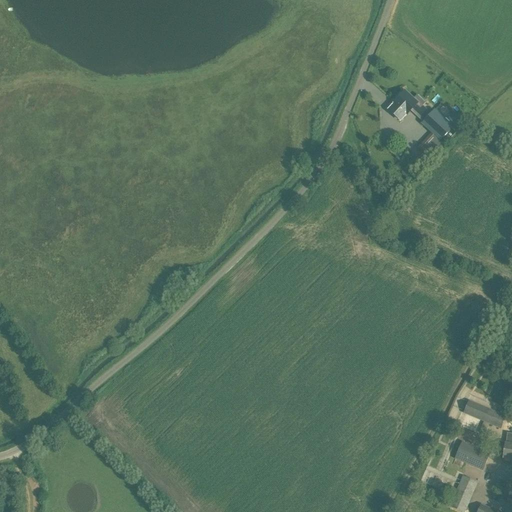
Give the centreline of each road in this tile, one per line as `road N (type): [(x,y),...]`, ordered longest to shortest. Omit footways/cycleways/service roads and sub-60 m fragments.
road 1 (unclassified): [(0,456),(46,428),(145,343),(284,211),(341,129),(389,0)]
road 2 (track): [(511,293),(386,235),(341,129)]
